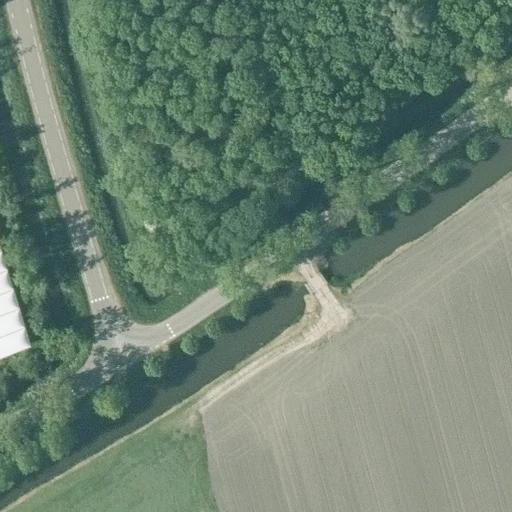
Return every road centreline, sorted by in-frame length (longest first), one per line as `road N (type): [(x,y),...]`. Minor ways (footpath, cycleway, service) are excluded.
road 1 (unclassified): [(114,361),(511,93)]
road 2 (unclassified): [(114,361),(18,0)]
road 3 (unclassified): [(0,438),(114,361)]
